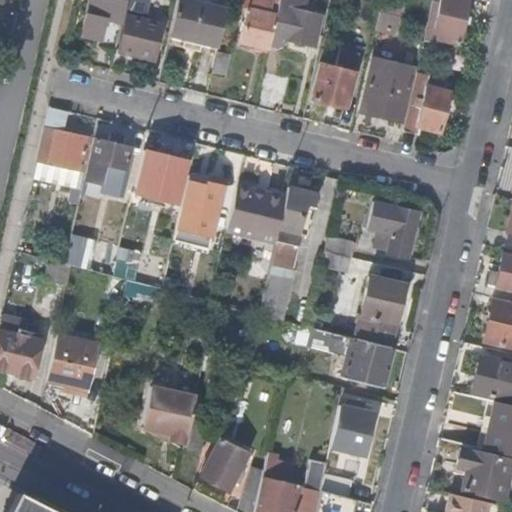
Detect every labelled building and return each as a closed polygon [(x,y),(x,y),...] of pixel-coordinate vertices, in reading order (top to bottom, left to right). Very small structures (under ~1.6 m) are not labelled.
[(122,0),(87,0),(79,35),(96,39),(94,47),(111,51),(113,45),(119,16),(122,0)] [(122,0),(119,16),(141,21),(146,0),(122,0)] [(226,0),(224,0),(174,0),(171,17),(168,28),(217,40),(226,0)] [(238,42),(266,49),(266,46),(276,0),(238,0),(236,9),(245,11),(238,42)] [(301,0),(276,0),(266,46),(274,47),(278,44),(279,39),(309,46),(317,15),(299,10),(301,0)] [(421,40),(433,44),(433,41),(456,45),(466,0),(439,0),(439,2),(430,0),(421,40)] [(378,5),(373,28),(392,33),(397,9),(378,5)] [(158,25),(141,21),(119,16),(113,45),(117,46),(115,52),(149,61),(158,25)] [(214,51),(208,75),(219,78),(225,53),(214,51)] [(403,52),(401,64),(410,66),(411,54),(403,52)] [(332,69),(316,65),(308,101),(341,109),(352,56),(335,53),(332,69)] [(410,66),(401,64),(370,57),(357,114),(398,124),(410,66)] [(414,73),(400,131),(416,135),(417,128),(413,126),(422,86),(425,75),(414,73)] [(413,126),(417,128),(434,132),(444,91),(422,86),(413,126)] [(81,180),(91,139),(54,130),(51,139),(45,163),(71,169),(67,189),(79,191),(81,180)] [(106,143),(91,139),(81,180),(101,185),(99,193),(128,201),(140,152),(117,146),(119,138),(108,135),(106,143)] [(51,139),(40,137),(35,161),(45,163),(51,139)] [(184,161),(144,152),(133,193),(174,203),(184,161)] [(209,248),(224,185),(203,180),(202,184),(186,180),(171,238),(209,248)] [(282,199),(234,186),(224,232),(272,244),(275,231),(282,199)] [(284,191),(282,199),(275,231),(296,236),(303,208),(312,210),(315,198),(284,191)] [(393,217),(395,208),(370,203),(365,230),(389,236),(393,217)] [(416,212),(395,208),(393,217),(389,236),(385,252),(406,257),(416,212)] [(275,231),(272,244),(255,314),(280,320),(291,272),(288,271),(296,236),(275,231)] [(351,243),(325,237),(322,251),(348,257),(351,243)] [(348,257),(322,251),(318,265),(345,271),(348,257)] [(511,256),(501,253),(496,275),(494,287),(511,291),(511,256)] [(494,287),(496,275),(489,273),(487,286),(494,287)] [(351,338),(387,347),(401,283),(366,275),(351,338)] [(511,303),(490,297),(480,342),(511,348),(511,309),(510,309),(511,303)] [(11,319),(0,316),(0,370),(29,377),(34,357),(38,340),(23,337),(27,320),(12,316),(11,319)] [(351,338),(312,328),(309,340),(348,350),(351,338)] [(94,345),(52,335),(47,360),(43,381),(62,385),(85,390),(94,345)] [(380,386),(389,348),(387,347),(351,338),(348,350),(341,377),(380,386)] [(47,360),(34,357),(29,377),(43,381),(47,360)] [(511,365),(477,357),(470,391),(509,400),(511,384),(511,365)] [(149,383),(138,426),(168,433),(167,440),(184,445),(195,394),(149,383)] [(84,397),(85,390),(62,385),(61,392),(84,397)] [(342,406),(335,404),(325,446),(360,455),(369,413),(358,410),(359,401),(344,397),(342,406)] [(511,405),(508,405),(493,401),(482,450),(489,452),(511,456),(511,405)] [(199,450),(206,420),(191,418),(185,448),(199,450)] [(246,454),(218,439),(198,476),(225,491),(246,454)] [(486,463),(489,454),(459,447),(454,468),(463,470),(459,490),(479,495),(481,487),(504,492),(510,469),(486,463)] [(511,456),(489,452),(489,454),(486,463),(510,469),(511,468),(511,456)] [(266,466),(262,465),(261,471),(259,479),(285,485),(287,471),(272,468),(270,473),(266,473),(266,466)] [(252,511),(259,479),(261,471),(251,469),(235,511),(252,511)] [(311,511),(317,492),(320,476),(306,472),(303,488),(295,486),(290,511),(311,511)] [(328,495),(344,499),(347,480),(320,474),(320,476),(317,492),(328,495)] [(290,511),(295,486),(285,485),(259,479),(252,511),(290,511)] [(52,511),(14,492),(12,495),(3,511),(52,511)] [(324,511),(328,495),(317,492),(311,511),(324,511)] [(483,511),(486,501),(446,492),(441,511),(483,511)] [(350,511),(353,501),(344,499),(328,495),(324,511),(350,511)]
